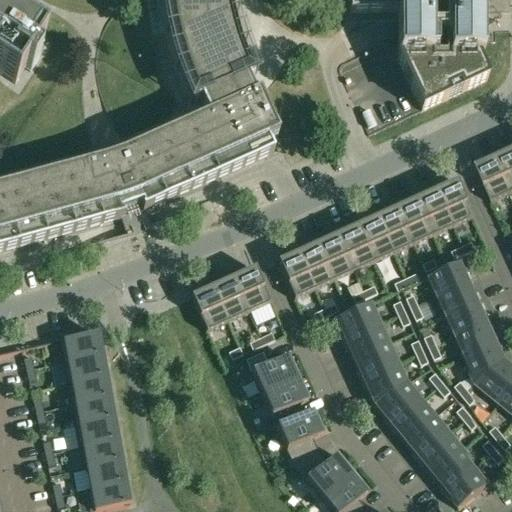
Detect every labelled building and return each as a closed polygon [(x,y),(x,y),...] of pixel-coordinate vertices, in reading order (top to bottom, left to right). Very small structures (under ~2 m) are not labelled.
[(166,0),(167,3),(169,15),(171,28),(174,40),(177,52),(181,65),(185,76),(189,88),(196,103),(199,102),(202,107),(207,118),(122,156),(103,163),(0,190),(0,253),(110,224),(120,221),(126,237),(132,235),(130,229),(142,225),(144,231),(150,228),(145,213),(154,208),(273,155),(267,142),(277,137),(258,95),(255,96),(250,87),(247,80),(251,79),(244,62),(240,50),(237,40),(233,26),(230,14),(227,0),(166,0)] [(339,70),(339,72),(339,74),(340,75),(369,137),(487,82),(486,81),(477,61),(482,61),(482,14),(486,15),(487,13),(486,0),(349,0),(349,14),(349,34),(376,22),(397,22),(397,47),(395,47),(392,47),(388,48),(383,49),(379,50),(376,51),(343,65),(342,66),(341,67),(340,68),(339,70)] [(0,76),(14,86),(24,70),(30,73),(38,61),(33,57),(43,41),(0,13),(0,76)] [(511,154),(497,161),(511,193),(511,154)] [(511,193),(497,161),(476,171),(491,205),(511,196),(511,193)] [(456,184),(435,193),(452,230),(473,221),(456,184)] [(435,193),(416,202),(432,239),(452,230),(435,193)] [(416,202),(396,211),(413,248),(432,239),(416,202)] [(396,211),(376,220),(393,257),(413,248),(396,211)] [(376,220),(357,229),(373,266),(393,257),(376,220)] [(357,229),(337,238),(354,275),(373,266),(357,229)] [(337,238),(318,247),(335,283),(354,275),(337,238)] [(472,245),(461,250),(464,257),(475,252),(472,245)] [(298,256),(314,293),(335,283),(318,247),(298,256)] [(461,250),(450,255),(453,262),(464,257),(461,250)] [(277,265),(294,302),(314,293),(298,256),(277,265)] [(432,262),(422,267),(425,275),(436,270),(432,262)] [(462,265),(425,282),(435,302),(472,285),(462,265)] [(254,271),(233,281),(249,315),(270,306),(254,271)] [(415,277),(404,282),(408,289),(419,284),(415,277)] [(233,281),(212,291),(228,325),(249,315),(233,281)] [(404,282),(393,287),(397,294),(408,289),(404,282)] [(472,285),(435,302),(444,322),(480,305),(472,285)] [(373,289),(363,294),(366,302),(377,297),(373,289)] [(211,291),(190,300),(206,335),(228,325),(211,291)] [(363,294),(352,299),(355,307),(366,302),(363,294)] [(413,299),(405,302),(410,313),(418,310),(413,299)] [(400,305),(392,308),(397,319),(405,316),(400,305)] [(480,305),(444,322),(453,341),(489,325),(480,305)] [(371,306),(334,323),(343,344),(380,327),(371,306)] [(334,307),(323,312),(327,320),(338,315),(334,307)] [(418,310),(410,313),(415,324),(423,321),(418,310)] [(323,312),(312,317),(316,325),(327,320),(323,312)] [(405,316),(397,319),(402,330),(410,327),(405,316)] [(489,325),(453,341),(461,361),(498,344),(489,325)] [(380,327),(343,344),(352,363),(389,347),(380,327)] [(98,337),(63,344),(67,366),(102,360),(98,337)] [(431,338),(423,342),(428,353),(436,349),(431,338)] [(273,341),(262,346),(266,354),(271,352),(277,349),(273,341)] [(417,344),(410,348),(415,358),(422,355),(417,344)] [(498,344),(461,361),(474,389),(507,364),(498,344)] [(262,346),(251,351),(255,359),(266,354),(262,346)] [(389,347),(352,363),(361,383),(398,366),(389,347)] [(436,349),(428,353),(433,363),(440,360),(436,349)] [(251,376),(261,398),(298,381),(288,359),(268,368),(263,357),(272,353),(271,352),(266,354),(255,359),(245,363),(251,376)] [(422,355),(415,358),(420,369),(427,366),(422,355)] [(241,356),(231,361),(234,368),(245,363),(241,356)] [(31,360),(23,362),(26,374),(33,372),(31,360)] [(102,360),(67,366),(71,387),(106,381),(102,360)] [(511,390),(511,367),(507,364),(474,389),(498,408),(511,390)] [(398,366),(361,383),(372,408),(407,386),(398,366)] [(33,372),(26,374),(28,386),(36,384),(33,372)] [(434,377),(428,382),(435,391),(442,386),(434,377)] [(106,381),(71,387),(75,408),(110,402),(106,381)] [(261,398),(276,431),(313,415),(312,414),(293,422),(288,412),(308,403),(298,381),(261,398)] [(460,385),(453,390),(461,400),(467,394),(460,385)] [(407,386),(372,408),(390,429),(421,403),(407,386)] [(442,386),(435,391),(443,401),(449,395),(442,386)] [(511,390),(498,408),(511,419),(511,390)] [(467,394),(461,400),(468,409),(475,404),(467,394)] [(40,402),(32,404),(35,416),(43,414),(40,402)] [(110,402),(75,408),(78,430),(114,423),(110,402)] [(403,446),(435,420),(421,403),(390,429),(403,446)] [(462,410),(455,416),(463,425),(469,420),(462,410)] [(43,414),(35,416),(38,428),(46,426),(43,414)] [(276,431),(294,470),(310,460),(303,446),(323,437),(313,415),(276,431)] [(417,462),(448,437),(435,420),(403,446),(417,462)] [(469,420),(463,425),(470,434),(477,429),(469,420)] [(114,423),(78,430),(82,451),(117,445),(114,423)] [(496,429),(490,435),(497,444),(504,439),(496,429)] [(431,479),(462,453),(448,437),(417,462),(431,479)] [(504,439),(497,444),(505,453),(511,448),(504,439)] [(489,444),(483,449),(490,458),(497,453),(489,444)] [(50,445),(42,446),(45,458),(52,456),(50,445)] [(117,445),(82,451),(86,472),(121,466),(117,445)] [(445,496),(476,470),(462,453),(431,479),(445,496)] [(497,453),(490,458),(498,467),(504,462),(497,453)] [(52,456),(45,458),(47,470),(55,468),(52,456)] [(294,470),(320,502),(352,477),(336,458),(320,472),(310,460),(294,470)] [(121,466),(86,472),(90,493),(125,487),(121,466)] [(476,470),(445,496),(457,511),(460,511),(490,487),(476,470)] [(320,502),(328,511),(365,511),(352,511),(350,509),(367,495),(352,477),(320,502)] [(59,487),(51,489),(54,500),(62,499),(59,487)] [(125,487),(90,493),(93,511),(114,511),(129,509),(125,487)] [(62,499),(54,500),(56,511),(57,511),(65,510),(62,499)]
